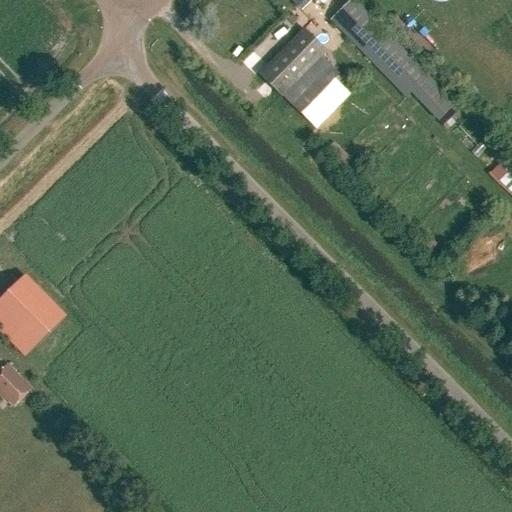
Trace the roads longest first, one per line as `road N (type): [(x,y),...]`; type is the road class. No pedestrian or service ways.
road 1 (unclassified): [(511,451),(143,80),(119,42)]
road 2 (unclassified): [(0,161),(119,42)]
